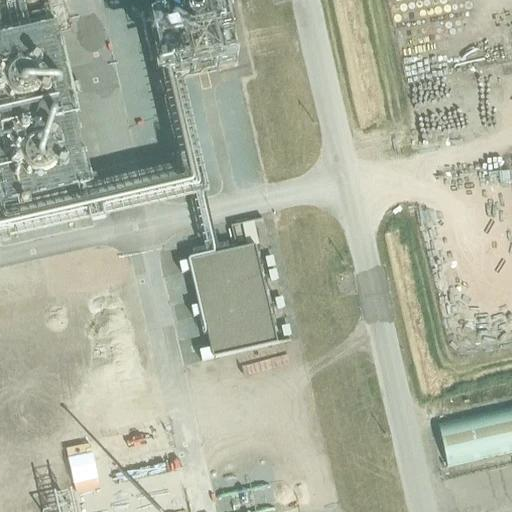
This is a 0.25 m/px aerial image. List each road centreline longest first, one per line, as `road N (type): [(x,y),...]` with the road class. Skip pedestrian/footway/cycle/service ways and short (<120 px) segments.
road 1 (unknown): [(200,511),(135,229)]
road 2 (unknown): [(79,0),(135,229)]
road 3 (unknown): [(135,229),(347,185)]
road 4 (unknown): [(0,254),(135,229)]
